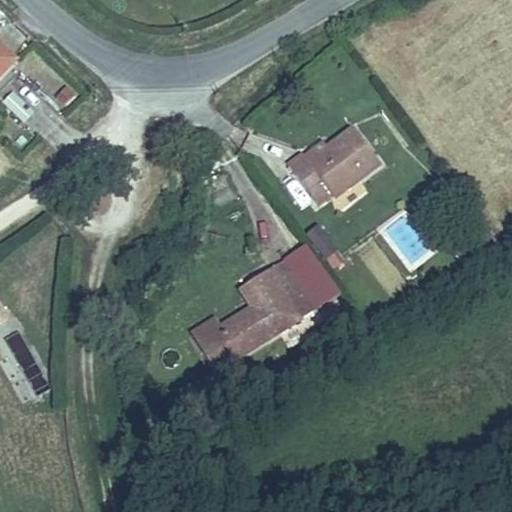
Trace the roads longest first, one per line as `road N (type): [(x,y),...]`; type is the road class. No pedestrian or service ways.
road 1 (track): [(117,142),(115,212),(90,307),(83,417),(104,511)]
road 2 (tertiary): [(332,0),(257,45),(179,70),(117,60),(36,0)]
road 3 (track): [(149,69),(117,142),(0,219)]
